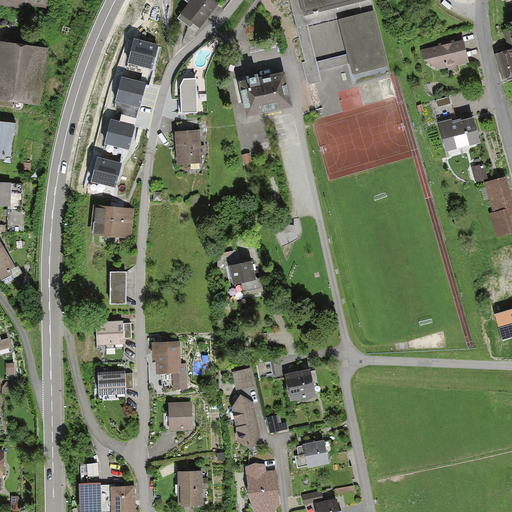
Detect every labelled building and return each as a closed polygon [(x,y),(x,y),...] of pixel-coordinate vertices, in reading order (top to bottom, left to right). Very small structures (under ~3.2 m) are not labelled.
[(219,4),(213,0),(184,0),(183,1),(189,5),(178,20),(190,29),(193,25),(200,30),(219,4)] [(349,74),(387,64),(370,0),(289,0),(311,83),(321,80),(318,71),(346,63),(349,74)] [(511,29),(511,28),(502,31),(507,46),(511,44),(511,29)] [(470,63),(462,34),(452,36),(454,44),(422,51),(424,62),(438,70),(448,69),(451,71),(454,71),(455,67),(470,63)] [(133,39),(127,69),(143,72),(144,66),(152,67),(157,44),(133,39)] [(41,52),(0,46),(0,97),(35,102),(41,52)] [(511,51),(496,56),(503,80),(511,77),(511,51)] [(247,118),(292,109),(284,73),(258,79),(258,76),(247,79),(248,82),(240,84),(247,118)] [(147,83),(122,76),(115,102),(140,108),(143,97),(147,83)] [(197,112),(196,78),(184,79),(181,85),(182,113),(197,112)] [(137,119),(121,115),(120,121),(111,119),(105,142),(129,149),(137,119)] [(474,120),(453,126),(452,122),(439,126),(446,155),(480,146),(474,120)] [(9,123),(0,122),(0,157),(7,158),(9,123)] [(176,135),(179,165),(201,163),(198,133),(176,135)] [(245,161),(251,160),(250,152),(243,154),(245,161)] [(121,163),(96,157),(90,183),(115,189),(121,163)] [(476,182),(488,179),(485,165),(472,168),(476,182)] [(497,240),(511,235),(511,200),(505,177),(484,184),(493,212),(489,214),(497,240)] [(0,185),(0,205),(17,206),(17,196),(21,196),(21,186),(0,185)] [(91,235),(132,238),(134,208),(93,205),(91,235)] [(0,275),(13,269),(0,244),(0,275)] [(251,257),(231,261),(234,278),(254,274),(251,257)] [(110,304),(126,304),(126,272),(110,272),(110,304)] [(511,336),(511,310),(496,315),(503,339),(511,336)] [(123,322),(97,323),(97,345),(125,344),(124,337),(132,337),(131,324),(124,324),(123,322)] [(265,348),(264,334),(241,334),(241,348),(265,348)] [(156,374),(160,374),(163,389),(173,388),(174,390),(188,389),(187,363),(182,363),(181,341),(151,342),(152,363),(156,362),(156,374)] [(260,378),(276,375),(273,359),(256,362),(260,378)] [(233,372),(237,389),(254,385),(250,369),(233,372)] [(311,371),(310,369),(285,374),(291,401),(316,396),(315,392),(320,391),(316,370),(311,371)] [(125,370),(99,372),(100,394),(125,392),(125,388),(133,387),(132,373),(125,374),(125,370)] [(241,394),(232,408),(238,441),(251,449),(261,435),(254,403),(241,394)] [(169,403),(169,430),(192,430),(192,403),(169,403)] [(280,415),(267,418),(270,433),(288,429),(287,421),(282,422),(280,415)] [(295,457),(297,468),(308,465),(309,467),(328,463),(323,440),(303,444),(304,446),(297,448),(299,456),(295,457)] [(98,461),(88,461),(88,474),(98,474),(98,461)] [(280,500),(276,470),(266,471),(266,464),(245,466),(248,494),(250,497),(255,511),(273,511),(281,503),(280,500)] [(202,505),(202,490),(208,490),(208,478),(202,478),(202,472),(178,472),(179,506),(202,505)] [(135,511),(135,483),(101,483),(101,481),(80,481),(80,510),(113,510),(112,511),(135,511)] [(321,490),(301,495),(304,505),(323,500),(321,490)] [(315,511),(341,511),(342,511),(339,511),(337,499),(314,503),(315,511)]
